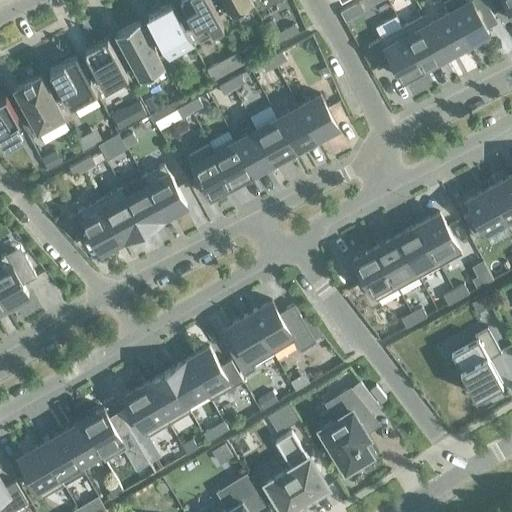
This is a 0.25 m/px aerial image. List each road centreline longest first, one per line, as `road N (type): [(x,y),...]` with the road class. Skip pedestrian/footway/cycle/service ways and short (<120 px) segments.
road 1 (unclassified): [(290,244),(0,416)]
road 2 (unclassified): [(0,366),(103,299),(260,220)]
road 3 (unclassified): [(290,244),(469,472)]
road 4 (unclassified): [(388,142),(312,0)]
road 5 (unclassified): [(260,220),(388,142)]
road 6 (unclassified): [(511,123),(385,191)]
road 7 (unclassified): [(388,142),(511,77)]
